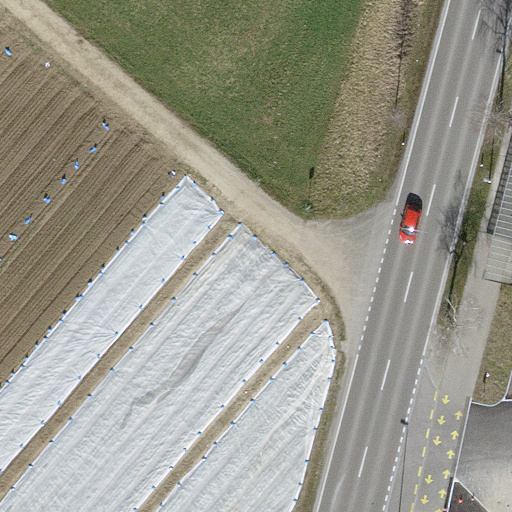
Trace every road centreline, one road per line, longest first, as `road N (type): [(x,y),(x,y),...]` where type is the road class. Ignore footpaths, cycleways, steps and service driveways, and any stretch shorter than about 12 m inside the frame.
road 1 (secondary): [(351,511),(484,0)]
road 2 (track): [(19,0),(399,327)]
